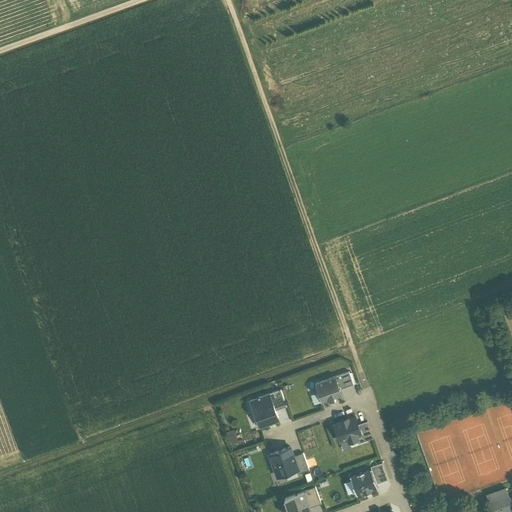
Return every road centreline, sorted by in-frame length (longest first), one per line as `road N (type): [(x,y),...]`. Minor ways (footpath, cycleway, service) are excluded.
road 1 (track): [(352,350),(0,481)]
road 2 (track): [(232,0),(352,350)]
road 3 (residential): [(277,434),(369,401),(403,493)]
road 4 (track): [(0,58),(167,0)]
road 5 (track): [(511,291),(352,350)]
